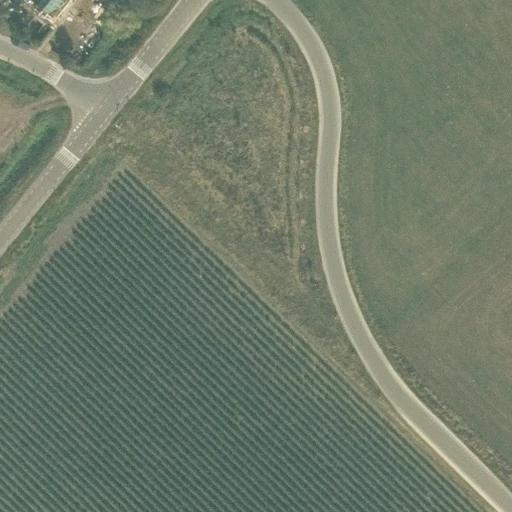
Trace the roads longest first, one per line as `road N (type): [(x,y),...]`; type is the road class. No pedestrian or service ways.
road 1 (tertiary): [(511,509),(396,393),(361,342),(328,235),(326,81),(302,31),(272,0)]
road 2 (tertiary): [(0,239),(103,112)]
road 3 (tertiary): [(103,112),(194,0)]
road 4 (unclassified): [(103,112),(52,73),(0,48)]
